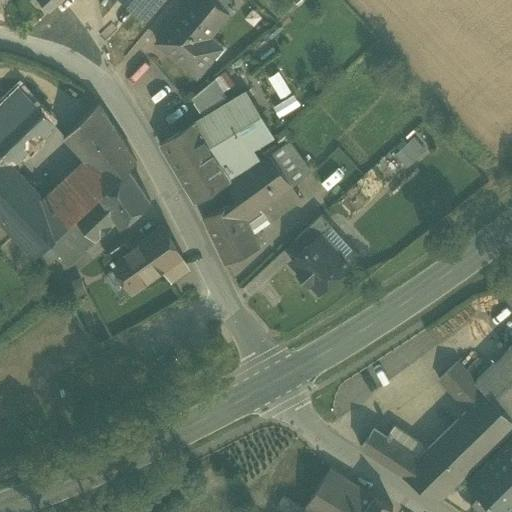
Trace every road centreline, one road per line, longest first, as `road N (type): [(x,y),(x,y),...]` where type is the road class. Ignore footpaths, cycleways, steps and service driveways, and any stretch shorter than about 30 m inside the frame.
road 1 (residential): [(0,38),(39,48),(104,89),(275,381)]
road 2 (secondary): [(275,381),(0,508)]
road 3 (secondary): [(511,228),(275,381)]
road 4 (residential): [(432,511),(323,439),(275,381)]
